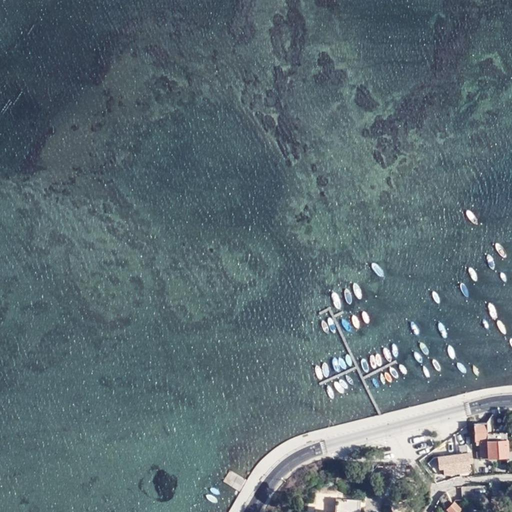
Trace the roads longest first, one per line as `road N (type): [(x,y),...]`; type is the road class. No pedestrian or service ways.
road 1 (secondary): [(406,426),(314,450),(284,467),(251,511)]
road 2 (unclassified): [(511,477),(469,479),(438,492),(412,456),(406,426)]
